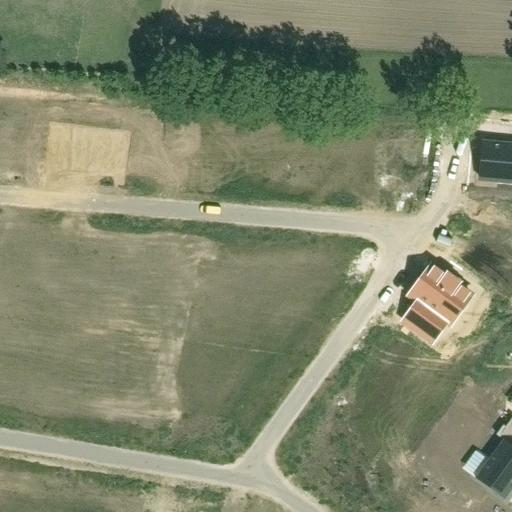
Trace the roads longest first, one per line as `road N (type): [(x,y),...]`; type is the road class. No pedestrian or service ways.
road 1 (residential): [(242,480),(417,229),(0,191)]
road 2 (residential): [(0,437),(242,480)]
